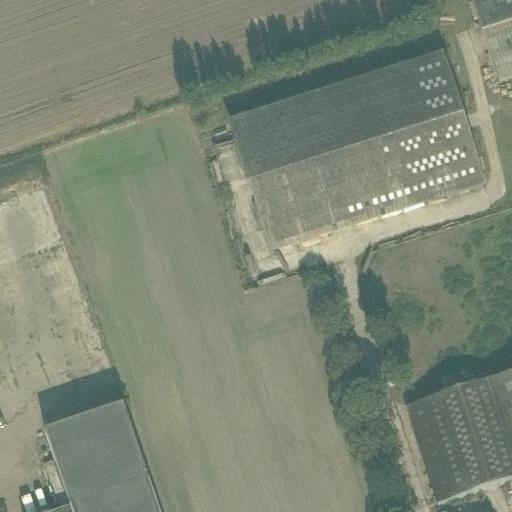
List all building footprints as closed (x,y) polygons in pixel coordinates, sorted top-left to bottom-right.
[(511,83),(511,0),(469,0),(498,88),(511,83)] [(443,56),(228,124),(270,257),(485,188),(443,56)] [(511,376),(493,382),(511,440),(511,376)] [(501,486),(511,482),(511,440),(493,382),(430,403),(461,499),(501,486)] [(159,511),(125,409),(46,435),(71,510),(71,511),(159,511)]
